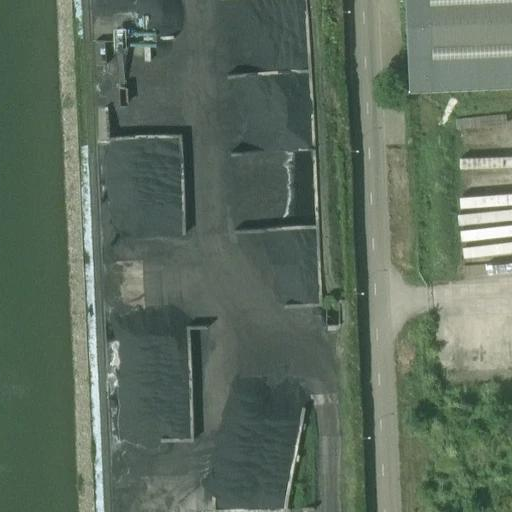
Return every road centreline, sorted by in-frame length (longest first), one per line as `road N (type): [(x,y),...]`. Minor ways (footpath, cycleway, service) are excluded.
road 1 (unknown): [(325,511),(327,411),(316,369),(296,338),(225,290),(212,251),(181,0)]
road 2 (unclassified): [(393,511),(369,0)]
